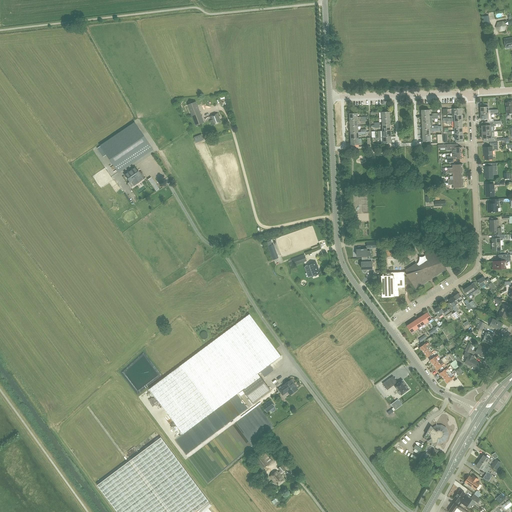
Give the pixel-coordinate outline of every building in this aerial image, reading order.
[(497,22),(495,28),(499,32),(504,31),(506,25),(503,21),(497,22)] [(196,101),(187,105),(196,126),(204,123),(196,101)] [(211,120),(210,121),(212,125),(221,122),(217,113),(210,116),(211,120)] [(488,114),(481,114),(481,120),(487,119),(487,122),(494,121),(493,119),(491,119),(491,113),(488,114)] [(482,126),(481,126),(482,132),(491,131),(494,131),(494,126),(495,126),(495,121),(494,121),(487,122),(488,125),(482,126)] [(135,123),(100,146),(118,172),(152,149),(135,123)] [(491,131),(482,132),(482,139),(488,138),(488,142),(496,141),(496,139),(496,136),(494,136),(494,131),(491,131)] [(490,146),(483,147),(484,152),(484,159),(493,159),(492,150),(498,150),(497,142),(490,143),(490,146)] [(452,144),(446,145),(446,151),(453,150),(453,153),(461,153),(461,147),(453,147),(452,144)] [(453,156),(447,156),(447,162),(453,162),(453,159),(462,159),(461,153),(453,153),(453,156)] [(139,168),(147,181),(156,175),(148,162),(139,168)] [(491,166),(484,166),(485,178),(493,178),(492,166),(497,166),(496,163),(490,163),(491,166)] [(135,167),(125,175),(126,177),(129,181),(129,182),(132,180),(135,184),(140,180),(137,176),(140,174),(137,170),(135,167)] [(494,184),(485,184),(486,196),(494,196),(494,184)] [(492,203),(487,203),(488,212),(497,212),(497,207),(498,207),(498,200),(498,199),(492,199),(492,203)] [(498,220),(490,220),(491,232),(495,232),(495,233),(496,233),(496,234),(501,234),(501,228),(498,228),(498,220)] [(498,238),(492,239),(492,251),(500,250),(500,238),(505,238),(505,234),(497,235),(498,238)] [(273,245),(268,246),(273,260),(278,258),(273,245)] [(367,249),(357,249),(357,256),(362,256),(362,259),(367,259),(367,256),(367,249)] [(408,277),(404,277),(405,282),(412,282),(415,287),(416,287),(419,285),(420,286),(440,272),(440,271),(445,268),(442,264),(444,263),(443,261),(435,249),(425,255),(429,261),(418,268),(416,264),(406,270),(409,274),(407,275),(407,274),(407,275),(408,277)] [(305,255),(291,260),(293,266),(307,261),(305,255)] [(498,261),(493,261),(493,269),(506,269),(506,261),(510,261),(510,257),(504,258),(504,261),(498,261)] [(362,262),(361,262),(362,269),(362,270),(363,271),(363,272),(364,272),(364,273),(365,273),(366,272),(367,271),(367,270),(367,269),(372,268),(372,259),(372,258),(367,259),(362,259),(362,262)] [(306,273),(308,278),(312,276),(312,277),(319,274),(318,271),(319,270),(316,262),(308,265),(310,271),(306,273)] [(385,275),(381,276),(382,297),(395,297),(395,296),(399,296),(398,287),(404,287),(405,287),(405,283),(405,282),(404,277),(404,272),(385,272),(385,275)] [(483,277),(477,281),(481,287),(485,285),(487,288),(489,286),(492,290),(491,290),(493,294),(495,291),(493,288),(495,287),(492,283),(490,281),(487,283),(485,280),(483,277)] [(471,285),(464,290),(468,296),(473,292),(474,295),(479,292),(477,287),(474,289),(471,285)] [(459,293),(453,297),(457,303),(463,300),(459,293)] [(453,297),(448,300),(452,307),(456,312),(453,314),(456,319),(460,316),(458,312),(459,312),(455,305),(457,303),(453,297)] [(503,304),(499,314),(506,318),(509,311),(511,309),(510,309),(511,308),(503,304)] [(440,306),(434,309),(438,315),(439,317),(442,315),(441,313),(443,312),(445,314),(449,311),(445,305),(441,308),(440,306)] [(427,312),(422,316),(426,322),(432,319),(427,312)] [(180,366),(149,389),(183,434),(175,440),(205,480),(259,439),(229,399),(244,388),(245,389),(243,390),(253,404),(271,391),(258,373),(260,371),(264,368),(281,356),(250,314),(180,366)] [(422,316),(417,319),(421,326),(426,322),(422,316)] [(417,319),(412,323),(416,329),(421,326),(417,319)] [(493,319),(489,326),(499,331),(503,323),(493,319)] [(412,323),(407,326),(411,332),(416,329),(412,323)] [(486,332),(482,339),(492,344),(496,337),(486,332)] [(425,344),(420,348),(424,352),(429,348),(428,348),(426,346),(429,344),(427,342),(425,344)] [(469,343),(465,351),(466,351),(465,351),(473,355),(475,351),(471,349),(473,345),(469,343)] [(479,345),(476,352),(481,354),(480,356),(482,357),(483,355),(487,357),(489,351),(486,349),(486,348),(479,345)] [(429,348),(424,352),(427,357),(432,353),(435,351),(433,350),(431,352),(429,348)] [(465,352),(464,355),(468,357),(465,363),(477,369),(480,363),(473,359),(474,356),(470,354),(465,352)] [(435,357),(430,360),(433,365),(438,361),(436,358),(439,357),(437,355),(435,357)] [(438,361),(433,365),(437,370),(442,366),(445,364),(441,359),(438,361)] [(269,374),(264,368),(260,371),(264,377),(269,374)] [(445,369),(440,373),(443,378),(448,374),(446,371),(449,369),(447,368),(445,370),(445,369)] [(448,374),(443,378),(447,383),(452,379),(455,377),(453,375),(451,377),(448,374)] [(390,378),(383,384),(387,390),(395,384),(390,378)] [(283,386),(279,389),(283,395),(282,394),(287,390),(290,395),(298,389),(291,380),(283,385),(283,386)] [(402,380),(394,386),(399,392),(398,392),(398,393),(400,395),(401,394),(401,395),(409,389),(402,380)] [(270,401),(263,406),(267,412),(269,410),(268,409),(273,405),(270,401)] [(431,426),(426,434),(431,434),(431,436),(431,437),(432,438),(428,441),(437,446),(437,443),(442,443),(446,440),(448,436),(448,431),(446,427),(442,425),(437,425),(436,422),(437,426),(433,428),(432,427),(431,426)] [(161,437),(97,485),(117,511),(213,511),(209,507),(211,505),(161,437)] [(257,460),(256,461),(262,469),(272,461),(269,458),(265,453),(261,456),(257,460)] [(483,455),(480,460),(488,466),(490,464),(487,462),(490,459),(483,455)] [(496,459),(491,467),(496,470),(501,462),(496,459)] [(480,460),(476,466),(482,470),(485,471),(488,466),(480,460)] [(277,471),(270,476),(277,485),(283,479),(277,471)] [(486,473),(483,478),(488,481),(492,476),(493,475),(487,471),(486,473)] [(469,476),(465,482),(471,486),(475,489),(479,483),(478,482),(477,481),(478,479),(473,476),(472,478),(469,476)] [(459,490),(453,499),(458,503),(459,502),(467,507),(471,500),(464,495),(465,493),(459,490)] [(501,494),(495,499),(499,503),(505,499),(501,494)] [(474,495),(471,499),(477,503),(480,499),(474,495)] [(511,503),(509,500),(502,505),(506,510),(511,505),(511,503)] [(466,511),(459,507),(454,503),(448,511),(449,511),(466,511)]
